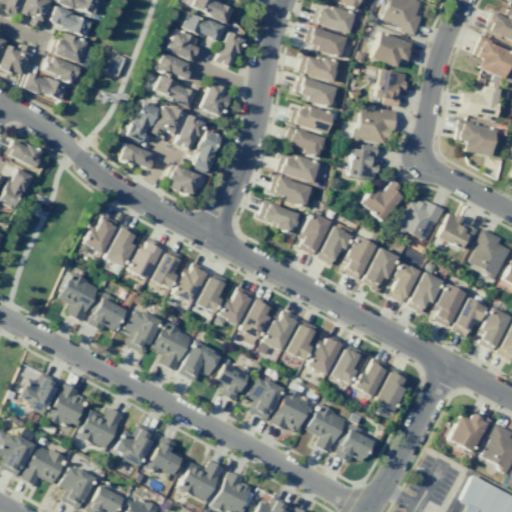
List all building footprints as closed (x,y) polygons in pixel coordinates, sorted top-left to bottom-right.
[(0,0),(16,0),(10,17),(0,13),(0,0)] [(18,0),(14,13),(22,16),(23,15),(27,17),(24,24),(34,28),(45,1),(42,0),(18,0)] [(87,13),(92,0),(49,0),(49,1),(67,8),(68,6),(87,13)] [(227,9),(221,23),(202,15),(203,13),(185,5),(187,0),(213,0),(212,2),(227,9)] [(353,0),(354,1),(354,0),(333,0),(333,3),(351,8),(353,0)] [(417,16),(410,36),(395,30),(396,27),(377,20),(384,1),(383,0),(413,0),(416,1),(412,14),(417,16)] [(342,32),(348,12),(321,4),(320,8),(311,6),(307,21),(342,32)] [(85,21),(79,36),(56,27),(57,25),(43,19),(48,5),(66,11),(65,14),(85,21)] [(483,19),(487,10),(500,17),(505,8),(511,11),(511,42),(499,37),(498,39),(480,30),(485,20),(483,19)] [(213,41),(219,26),(201,18),(200,20),(182,12),(175,26),(197,36),(198,34),(213,41)] [(340,36),(334,57),(307,48),(308,44),(299,41),(304,25),(340,36)] [(194,46),(187,62),(161,50),(170,28),(192,38),(190,44),(194,46)] [(223,66),(209,60),(223,31),(232,36),(231,37),(239,40),(233,53),(229,52),(223,66)] [(403,61),(410,41),(396,36),(395,39),(374,31),(365,57),(390,66),(393,57),(403,61)] [(79,44),(80,41),(59,32),(56,39),(50,37),(44,51),(72,63),(79,44)] [(508,53),(497,78),(472,67),(476,58),(467,54),(476,35),(490,41),(489,45),(508,53)] [(7,74),(0,71),(0,49),(2,44),(11,48),(10,49),(15,51),(18,44),(27,47),(16,74),(8,71),(7,74)] [(79,44),(72,63),(82,67),(90,48),(79,44)] [(354,50),(361,53),(358,62),(351,59),(354,50)] [(180,78),(186,65),(157,52),(153,61),(154,62),(150,69),(163,75),(165,72),(180,78)] [(69,77),(73,67),(43,55),(38,69),(53,75),(51,79),(65,84),(68,76),(69,77)] [(331,70),(327,81),(293,70),(298,55),(313,60),(315,56),(332,61),(330,69),(331,70)] [(394,97),(392,106),(378,103),(379,97),(369,95),(374,69),(400,73),(399,81),(401,81),(399,90),(395,89),(393,97),(394,97)] [(54,99),(59,84),(36,75),(35,77),(21,72),(15,86),(33,93),(34,91),(54,99)] [(190,93),(183,107),(165,99),(166,97),(148,89),(154,74),(176,84),(175,86),(190,93)] [(330,87),(324,107),(297,99),(298,94),(289,91),(294,76),(330,87)] [(225,94),(215,116),(194,107),(205,83),(211,85),(211,84),(219,88),(218,91),(225,94)] [(352,86),(357,94),(349,98),(345,90),(352,86)] [(454,101),(456,91),(471,94),(472,90),(477,91),(478,86),(494,89),(491,102),(492,103),(489,117),(475,114),(474,116),(455,112),(457,101),(454,101)] [(127,118),(119,136),(133,143),(140,128),(142,129),(152,107),(138,101),(129,119),(127,118)] [(321,133),(327,113),(300,104),(298,109),(290,106),(285,122),(321,133)] [(166,106),(180,112),(169,135),(161,132),(162,130),(157,128),(154,135),(145,131),(157,105),(165,109),(166,106)] [(384,127),(382,137),(379,136),(378,142),(346,136),(348,129),(353,126),(356,107),(377,111),(377,108),(391,111),(388,128),(384,127)] [(198,122),(192,136),(189,135),(183,149),(169,143),(182,114),(192,118),(191,119),(198,122)] [(489,128),(484,154),(458,149),(460,141),(450,139),(452,128),(451,128),(453,118),(468,121),(468,124),(489,128)] [(492,123),(490,134),(502,135),(503,125),(492,123)] [(315,148),(319,137),(285,126),(280,142),(296,147),(294,151),(312,156),(314,148),(315,148)] [(207,155),(199,173),(185,166),(192,152),(189,151),(199,129),(214,135),(205,154),(207,155)] [(33,158),(28,167),(0,152),(0,150),(6,139),(21,147),(22,144),(35,151),(31,158),(33,158)] [(143,168),(149,154),(120,141),(115,150),(116,151),(113,158),(128,165),(130,162),(143,168)] [(511,180),(505,177),(511,163),(503,159),(511,141),(511,180)] [(373,164),(371,173),(369,172),(367,179),(342,175),(347,148),(356,149),(358,143),(373,146),(371,156),(370,156),(368,163),(373,164)] [(307,182),(313,162),(286,154),(285,158),(276,156),(271,171),(307,182)] [(167,163),(194,175),(184,196),(162,186),(166,179),(161,177),(167,163)] [(17,191),(25,176),(11,168),(5,180),(3,179),(0,184),(0,205),(6,209),(16,190),(17,191)] [(305,185),(299,206),(272,198),(273,193),(264,190),(269,175),(305,185)] [(390,191),(398,198),(389,209),(387,208),(376,221),(365,212),(366,211),(355,202),(365,190),(369,194),(373,189),(376,192),(386,180),(394,186),(390,191)] [(288,225),(292,213),(259,200),(253,216),(268,222),(267,225),(284,232),(287,224),(288,225)] [(432,222),(438,209),(420,200),(419,204),(412,201),(411,204),(405,201),(391,230),(397,234),(402,231),(419,239),(428,220),(432,222)] [(325,221),(306,211),(293,236),(297,238),(293,246),(308,254),(325,221)] [(464,225),(472,229),(465,243),(459,240),(455,248),(430,235),(443,212),(449,216),(451,213),(459,217),(456,222),(464,226),(464,225)] [(97,214),(112,221),(95,254),(85,248),(82,253),(74,249),(86,226),(90,228),(97,214)] [(128,245),(117,267),(98,257),(116,223),(131,231),(124,243),(128,245)] [(339,230),(328,224),(311,256),(326,263),(333,249),(337,251),(346,235),(338,231),(339,230)] [(494,243),(505,249),(488,279),(482,275),(481,271),(464,261),(474,242),(471,241),(478,228),(496,238),(494,243)] [(370,245),(351,235),(338,260),(342,262),(338,270),(353,278),(370,245)] [(157,245),(139,279),(121,269),(134,244),(138,246),(143,237),(157,245)] [(163,287),(169,274),(166,272),(175,254),(161,247),(144,279),(154,285),(155,283),(163,287)] [(373,247),(392,256),(379,281),(375,279),(371,287),(356,280),(373,247)] [(511,289),(507,287),(508,285),(496,278),(507,258),(511,261),(511,289)] [(187,261),(202,269),(184,303),(166,293),(179,268),(183,270),(187,261)] [(403,265),(414,271),(397,302),(383,294),(390,280),(387,278),(395,262),(402,266),(403,265)] [(93,288),(75,321),(61,314),(66,305),(53,298),(67,271),(83,280),(82,282),(93,288)] [(418,271),(437,281),(424,306),(420,304),(416,312),(401,304),(418,271)] [(217,296),(208,312),(200,307),(200,309),(189,303),(206,272),(220,279),(212,294),(217,296)] [(460,292),(441,282),(428,307),(432,310),(428,318),(443,325),(460,292)] [(232,286),(247,293),(230,325),(220,320),(217,326),(208,321),(221,297),(225,299),(232,286)] [(99,292),(109,297),(107,303),(120,310),(109,329),(99,324),(96,330),(82,323),(88,312),(86,310),(91,299),(94,301),(99,292)] [(125,292),(131,296),(125,307),(119,303),(125,292)] [(263,317),(248,345),(240,341),(244,335),(233,329),(251,295),(265,303),(259,315),(263,317)] [(474,302),(463,297),(446,328),(461,336),(468,321),(472,323),(480,307),(473,303),(474,302)] [(505,315),(486,306),(473,331),(477,333),(473,341),(488,349),(505,315)] [(136,310),(155,320),(138,353),(120,344),(126,332),(118,328),(128,309),(135,312),(136,310)] [(274,351),(292,317),(277,309),(273,318),(269,315),(251,349),(261,354),(265,346),(274,351)] [(310,326),(296,319),(279,350),(290,356),(291,355),(299,359),(307,343),(303,340),(310,326)] [(186,336),(169,370),(155,362),(159,353),(146,346),(160,320),(176,329),(175,330),(186,336)] [(511,322),(507,320),(491,352),(505,359),(511,346),(511,322)] [(337,340),(319,374),(301,365),(314,340),(318,342),(322,333),(337,340)] [(213,356),(203,375),(195,371),(190,382),(173,373),(177,365),(174,364),(188,337),(209,348),(207,353),(213,356)] [(355,351),(341,343),(324,375),(335,381),(336,380),(343,384),(352,367),(348,365),(355,351)] [(245,369),(229,401),(215,393),(218,387),(208,382),(213,373),(210,372),(214,364),(217,366),(221,357),(245,369)] [(368,357),(382,365),(365,396),(354,390),(355,389),(347,385),(356,369),(360,371),(368,357)] [(398,388),(386,410),(368,400),(386,367),(400,374),(394,386),(398,388)] [(37,414),(54,381),(37,372),(32,382),(24,377),(14,397),(20,400),(19,402),(24,405),(23,407),(37,414)] [(259,378),(278,388),(261,420),(243,410),(248,400),(241,396),(251,376),(257,380),(259,378)] [(287,379),(301,386),(296,395),(304,399),(302,404),(307,407),(296,428),(293,426),(291,431),(280,426),(278,429),(265,422),(287,379)] [(41,417),(59,383),(72,390),(69,396),(71,397),(73,394),(82,398),(72,416),(75,418),(71,425),(66,423),(64,427),(56,423),(55,424),(41,417)] [(341,420),(323,453),(309,445),(314,437),(301,430),(315,403),(331,412),(330,414),(341,420)] [(118,414),(101,448),(89,442),(88,444),(72,435),(86,409),(99,416),(104,407),(118,414)] [(479,434),(486,420),(468,410),(463,420),(454,415),(441,439),(465,452),(476,432),(479,434)] [(356,416),(352,424),(344,420),(348,412),(356,416)] [(119,459),(132,466),(151,431),(133,421),(126,434),(119,430),(109,449),(116,453),(114,455),(120,458),(119,459)] [(366,440),(356,461),(347,456),(344,462),(329,455),(335,443),(332,441),(338,430),(342,432),(346,423),(356,428),(353,434),(366,440)] [(511,440),(511,450),(500,474),(494,470),(492,464),(476,456),(486,437),(483,435),(490,423),(507,432),(505,437),(511,440)] [(9,434),(28,444),(11,476),(0,469),(0,432),(8,437),(9,434)] [(177,454),(166,474),(153,467),(150,473),(140,467),(146,456),(143,455),(148,446),(150,447),(156,436),(170,443),(167,449),(177,454)] [(44,448),(60,457),(46,483),(34,476),(29,485),(15,477),(33,444),(43,450),(44,448)] [(218,467),(200,500),(189,494),(188,496),(172,488),(186,461),(200,468),(204,459),(218,467)] [(511,489),(501,483),(511,462),(511,489)] [(73,508),(90,477),(71,467),(70,469),(64,466),(53,485),(61,489),(55,498),(73,508)] [(220,511),(205,505),(223,471),(237,478),(233,484),(236,485),(238,482),(246,486),(236,504),(239,506),(236,511),(232,511),(230,511),(229,511),(224,511),(221,510),(220,511)] [(133,472),(139,475),(135,482),(129,479),(133,472)] [(454,502),(461,505),(462,503),(464,504),(459,511),(472,511),(474,508),(476,510),(474,511),(511,511),(511,498),(468,475),(454,502)] [(96,480),(106,486),(104,490),(117,497),(108,511),(81,511),(79,511),(85,500),(83,499),(89,488),(91,489),(96,480)] [(286,504),(281,511),(249,511),(256,500),(264,504),(269,495),(286,504)] [(154,506),(150,511),(120,511),(123,507),(120,505),(124,498),(129,500),(131,497),(138,501),(139,499),(154,506)]
